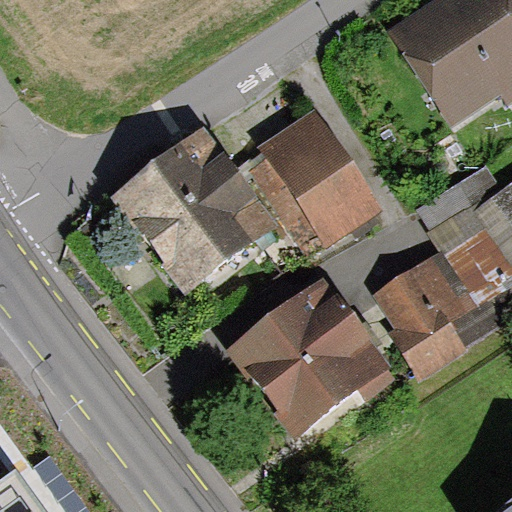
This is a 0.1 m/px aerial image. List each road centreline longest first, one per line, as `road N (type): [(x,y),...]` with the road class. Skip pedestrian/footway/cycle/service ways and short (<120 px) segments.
road 1 (residential): [(0,238),(348,0)]
road 2 (primary): [(198,511),(0,255)]
